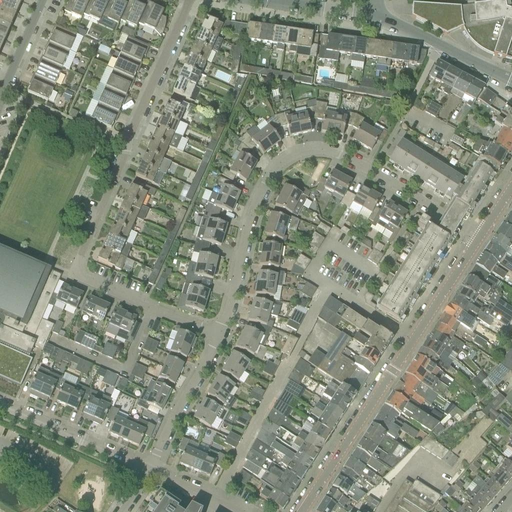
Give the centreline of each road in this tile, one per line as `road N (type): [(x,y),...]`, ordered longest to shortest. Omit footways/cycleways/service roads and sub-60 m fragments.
road 1 (residential): [(218,335),(73,274),(187,0)]
road 2 (residential): [(218,335),(249,217),(275,169),(292,156),(341,153),(479,237)]
road 3 (tertiary): [(479,237),(302,511)]
road 4 (residential): [(0,407),(149,471)]
road 5 (residential): [(149,471),(218,335)]
road 6 (residential): [(511,80),(373,17)]
